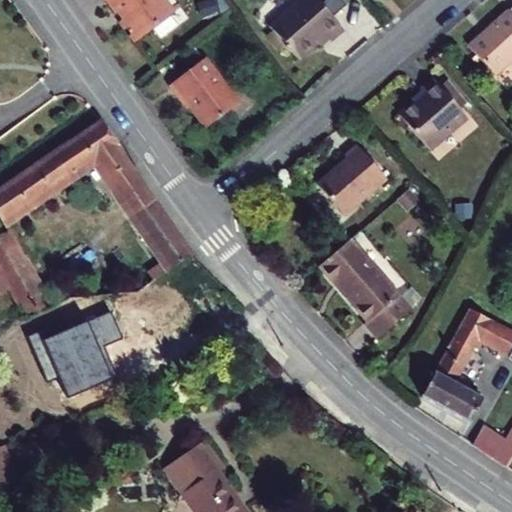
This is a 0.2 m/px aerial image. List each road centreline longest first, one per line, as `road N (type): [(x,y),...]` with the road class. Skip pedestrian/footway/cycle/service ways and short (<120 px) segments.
road 1 (tertiary): [(201,217),(356,390),(511,504)]
road 2 (residential): [(201,217),(450,0)]
road 3 (tertiary): [(44,0),(201,217)]
